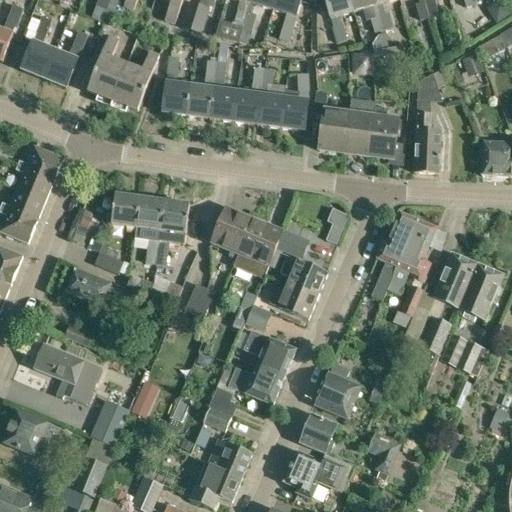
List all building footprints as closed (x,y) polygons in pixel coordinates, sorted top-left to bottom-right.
[(98,0),(92,20),(105,25),(109,26),(119,0),(98,0)] [(126,0),(124,7),(134,11),(137,0),(126,0)] [(165,22),(175,25),(184,0),(161,0),(171,3),(165,22)] [(200,0),(197,9),(189,6),(182,29),(201,35),(210,6),(213,7),(215,0),(200,0)] [(251,0),(250,4),(260,7),(273,11),(276,0),(251,0)] [(276,0),(273,11),(286,15),(296,18),(301,0),(276,0)] [(350,0),(325,0),(331,20),(340,17),(354,13),(350,0)] [(375,0),(350,0),(354,13),(363,11),(367,23),(371,22),(374,35),(384,32),(380,17),(377,7),(375,0)] [(464,0),(466,9),(477,6),(475,0),(464,0)] [(426,4),(430,19),(439,17),(435,1),(426,4)] [(426,4),(416,6),(420,22),(430,19),(426,4)] [(17,27),(24,9),(13,5),(7,23),(17,27)] [(247,14),(238,11),(234,27),(242,30),(247,14)] [(257,17),(247,14),(242,30),(252,33),(257,17)] [(389,14),(380,17),(384,32),(394,29),(389,14)] [(53,21),(43,17),(36,35),(46,39),(53,21)] [(294,28),(284,25),(279,41),(289,44),(294,28)] [(343,27),(332,30),(336,46),(347,42),(343,27)] [(511,27),(499,35),(507,48),(511,45),(511,27)] [(4,32),(0,30),(0,62),(3,64),(13,35),(4,32)] [(89,36),(80,32),(72,50),(81,53),(89,36)] [(482,56),(485,61),(507,48),(499,35),(478,48),(482,56)] [(88,93),(114,103),(127,66),(112,61),(119,42),(109,38),(88,93)] [(22,71),(44,80),(55,53),(43,47),(33,44),(22,71)] [(55,53),(44,80),(67,89),(78,62),(68,58),(55,53)] [(114,103),(138,113),(159,57),(149,54),(142,72),(127,66),(114,103)] [(485,72),(479,55),(463,61),(469,78),(485,72)] [(179,59),(169,58),(166,75),(177,77),(179,59)] [(355,75),(371,75),(371,59),(355,59),(355,75)] [(186,118),(210,121),(218,64),(208,63),(204,89),(190,87),(186,118)] [(210,121),(234,124),(238,93),(224,91),(227,65),(218,64),(210,121)] [(265,70),(254,69),(252,86),(263,87),(265,70)] [(274,71),(265,70),(263,87),(273,88),(274,71)] [(415,175),(439,176),(441,133),(432,133),(433,116),(430,116),(431,104),(442,103),(438,89),(445,87),(440,72),(418,83),(415,132),(416,132),(415,175)] [(308,75),(297,76),(298,94),(310,93),(308,75)] [(163,114),(186,118),(190,87),(176,85),(167,84),(163,114)] [(234,124),(258,127),(262,96),(251,95),(238,93),(234,124)] [(315,105),(324,107),(326,94),(317,93),(315,105)] [(258,127),(282,130),(286,99),(283,99),(262,96),(258,127)] [(282,130),(305,133),(309,102),(286,99),(282,130)] [(319,152),(344,155),(349,115),(324,112),(319,152)] [(344,155),(369,159),(374,118),(364,117),(349,115),(344,155)] [(369,159),(394,162),(399,122),(374,118),(369,159)] [(483,177),(508,179),(510,145),(484,144),(483,177)] [(18,166),(55,182),(63,160),(35,148),(28,165),(20,162),(18,166)] [(17,191),(46,203),(55,182),(18,166),(16,171),(24,174),(17,191)] [(0,209),(37,224),(46,203),(17,191),(10,207),(2,204),(0,209)] [(136,229),(140,199),(115,196),(111,226),(136,229)] [(165,203),(140,199),(136,229),(135,241),(148,243),(145,265),(157,266),(165,203)] [(157,266),(166,268),(171,234),(185,236),(190,206),(165,203),(157,266)] [(0,232),(0,233),(28,246),(37,224),(0,209),(0,210),(0,213),(6,217),(0,232)] [(229,257),(238,261),(255,221),(225,209),(211,244),(231,252),(229,257)] [(390,285),(417,222),(399,215),(387,245),(384,244),(377,261),(385,264),(371,297),(383,302),(390,285)] [(79,224),(88,228),(91,220),(82,217),(79,224)] [(259,269),(267,273),(270,268),(269,268),(278,247),(284,233),(255,221),(238,261),(244,263),(246,259),(261,265),(259,269)] [(437,230),(417,222),(390,285),(403,290),(409,274),(412,275),(412,279),(424,285),(432,265),(427,263),(427,262),(424,260),(437,230)] [(333,227),(329,239),(338,242),(342,231),(333,227)] [(284,233),(278,247),(302,257),(308,243),(284,233)] [(0,281),(11,286),(23,258),(0,248),(0,281)] [(95,266),(119,276),(124,264),(117,261),(120,253),(108,248),(105,256),(100,255),(95,266)] [(459,311),(478,266),(452,255),(432,299),(459,311)] [(287,286),(318,299),(327,276),(297,263),(297,262),(287,258),(280,275),(290,279),(287,286)] [(478,266),(459,311),(485,322),(504,277),(478,266)] [(76,270),(66,293),(102,308),(104,304),(110,307),(111,304),(117,306),(116,309),(131,316),(139,296),(124,290),(112,285),(112,286),(76,270)] [(131,276),(126,288),(150,297),(154,286),(131,276)] [(0,313),(11,286),(0,281),(0,313)] [(175,308),(182,290),(171,285),(164,304),(175,308)] [(185,312),(204,320),(215,294),(197,286),(185,312)] [(278,309),(308,322),(318,299),(287,286),(285,292),(275,288),(267,307),(277,310),(278,309)] [(403,342),(405,343),(425,293),(411,287),(400,313),(398,313),(393,324),(408,330),(403,342)] [(255,305),(257,298),(247,294),(237,321),(247,325),(255,305)] [(247,326),(264,334),(271,316),(255,309),(247,326)] [(189,321),(173,316),(168,330),(179,334),(186,331),(189,321)] [(421,350),(439,358),(451,327),(434,319),(421,350)] [(64,339),(95,352),(101,339),(69,326),(64,339)] [(257,368),(284,380),(296,352),(252,333),(250,337),(241,333),(235,349),(260,360),(257,368)] [(454,370),(478,379),(489,353),(466,343),(454,370)] [(57,395),(88,407),(93,395),(95,389),(103,370),(85,363),(85,364),(44,347),(34,371),(62,382),(57,395)] [(315,408),(348,421),(361,389),(347,383),(351,374),(336,367),(332,376),(329,375),(315,408)] [(209,408),(210,409),(211,408),(233,417),(237,406),(231,404),(235,392),(245,396),(272,407),(284,380),(257,368),(253,378),(236,370),(233,375),(224,371),(209,408)] [(369,403),(378,406),(387,385),(378,381),(369,403)] [(90,439),(115,450),(130,413),(114,405),(106,402),(90,439)] [(225,435),(233,417),(211,408),(210,409),(203,426),(225,435)] [(489,428),(500,433),(507,414),(496,410),(489,428)] [(4,445),(34,458),(38,447),(52,452),(57,440),(60,429),(48,424),(47,425),(17,413),(4,445)] [(325,456),(329,458),(334,444),(330,443),(337,427),(311,417),(300,445),(325,455),(325,456)] [(181,424),(171,420),(166,432),(175,436),(181,424)] [(405,435),(397,432),(394,440),(402,443),(405,435)] [(380,474),(389,477),(402,444),(375,434),(367,453),(386,460),(380,474)] [(207,466),(242,481),(252,456),(217,441),(207,466)] [(193,446),(183,442),(180,449),(190,453),(193,446)] [(296,495),(311,501),(319,484),(342,493),(352,468),(325,457),(323,464),(296,453),(283,485),(298,491),(296,495)] [(72,491),(94,500),(107,468),(85,459),(72,491)] [(189,502),(212,511),(213,511),(219,500),(232,505),(242,481),(207,466),(205,465),(196,487),(195,487),(189,502)] [(164,488),(143,479),(131,508),(139,511),(156,511),(153,511),(164,488)] [(0,511),(27,511),(32,501),(0,488),(0,511)] [(104,496),(129,507),(133,499),(114,491),(114,492),(107,489),(104,496)] [(88,511),(92,504),(80,499),(76,509),(74,511),(88,511)] [(180,511),(168,506),(165,511),(133,511),(101,500),(95,511),(180,511)]
